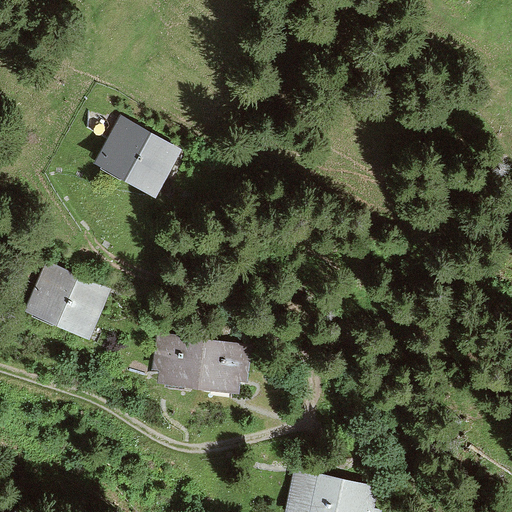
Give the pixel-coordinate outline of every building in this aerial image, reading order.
[(168,155),(113,123),(88,166),(143,197),(168,155)] [(96,291),(38,267),(19,312),(78,336),(96,291)] [(205,344),(163,339),(157,382),(200,387),(205,344)] [(248,350),(205,344),(200,387),(242,393),(248,350)] [(297,462),(289,510),(301,511),(382,511),(388,478),(297,462)]
